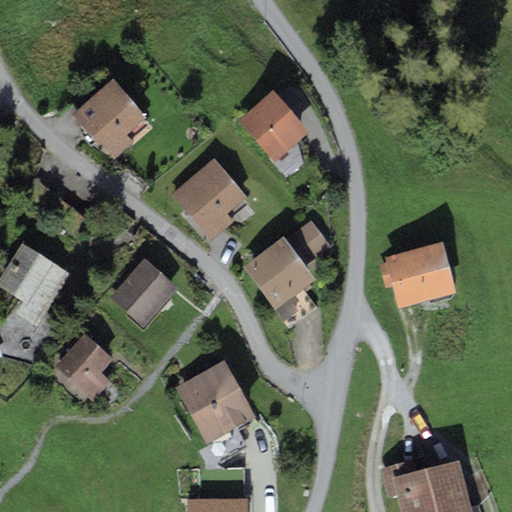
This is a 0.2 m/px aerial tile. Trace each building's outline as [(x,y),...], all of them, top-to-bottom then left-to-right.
[(112,79),(73,113),(113,159),(133,141),(127,135),(146,118),(112,79)] [(272,90),(238,120),(274,162),(308,132),(272,90)] [(211,157),(171,192),(211,237),(230,221),(224,215),(246,196),(211,157)] [(283,236),(243,266),(274,309),(314,279),(305,266),(330,247),(310,221),(285,239),(283,236)] [(442,241),(384,256),(386,263),(379,265),(385,288),(391,287),(397,307),(455,292),(442,241)] [(70,274),(21,244),(0,276),(0,285),(19,298),(11,309),(37,325),(70,274)] [(176,287),(144,259),(109,298),(142,326),(176,287)] [(112,357),(83,332),(54,366),(93,400),(110,381),(99,372),(112,357)] [(255,415),(223,360),(175,388),(206,443),(255,415)] [(413,459),(380,468),(388,498),(396,496),(400,511),(472,511),(458,460),(416,471),(413,459)] [(247,511),(247,499),(187,499),(186,511),(247,511)]
